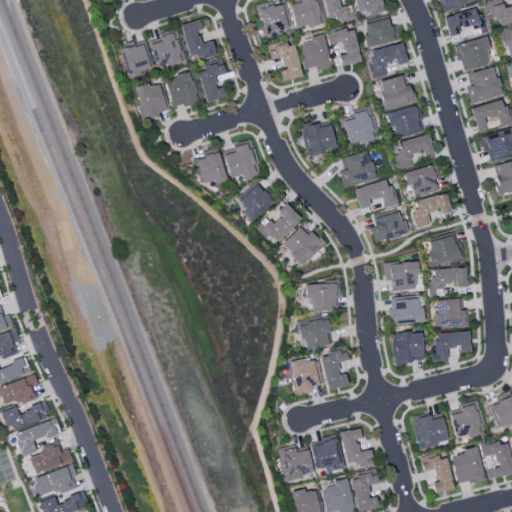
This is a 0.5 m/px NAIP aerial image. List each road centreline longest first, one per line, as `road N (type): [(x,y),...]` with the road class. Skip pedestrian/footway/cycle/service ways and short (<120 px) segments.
road 1 (residential): [(409,511),(379,400),(361,265),(349,238),(294,174),(223,0)]
road 2 (residential): [(410,0),(436,54),(483,219),(498,351)]
road 3 (residential): [(0,217),(112,511)]
road 4 (residential): [(299,419),(483,375),(498,351)]
road 5 (residential): [(184,136),(348,91)]
